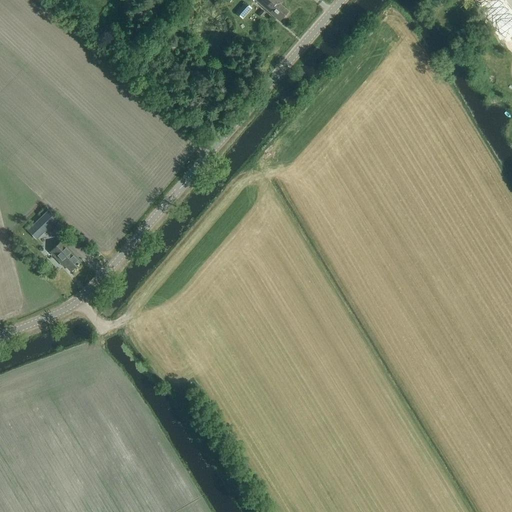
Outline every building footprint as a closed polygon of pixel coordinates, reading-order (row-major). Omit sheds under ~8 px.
[(279,21),(288,12),(280,4),(283,0),(282,0),(254,0),(267,10),(266,10),(279,21)] [(502,37),(511,28),(511,18),(496,0),(484,0),(477,6),(493,26),(502,37)] [(242,19),(252,9),(245,2),(235,13),(242,19)] [(27,229),(36,239),(57,219),(48,209),(27,229)] [(70,271),(80,262),(61,241),(50,252),(63,266),(65,265),(70,271)]
